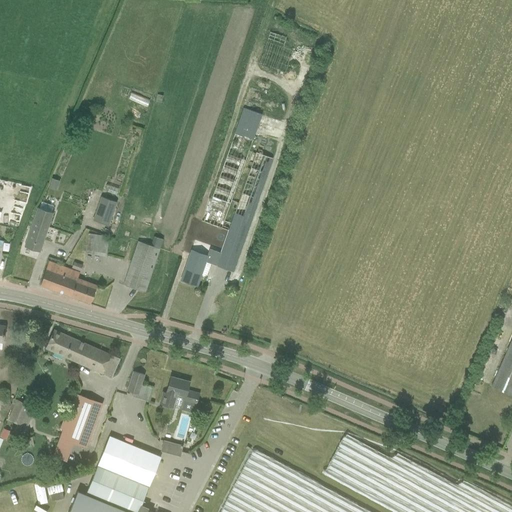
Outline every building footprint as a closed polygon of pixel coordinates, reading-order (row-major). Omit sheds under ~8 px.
[(261,64),(288,72),(298,39),(271,31),(261,64)] [(192,250),(181,280),(197,286),(201,275),(206,276),(211,264),(216,266),(232,272),(272,159),(255,153),(237,203),(234,202),(231,208),(235,209),(230,223),(224,221),(230,204),(253,139),(262,115),(243,108),(235,132),(212,196),(203,220),(202,221),(221,228),(220,232),(227,234),(221,253),(209,249),(207,256),(192,250)] [(100,196),(92,220),(108,226),(117,202),(100,196)] [(39,208),(37,208),(24,247),(40,252),(53,213),(51,212),(53,206),(41,201),(39,208)] [(88,234),(85,252),(106,256),(109,237),(88,234)] [(150,245),(138,241),(124,285),(145,292),(160,248),(162,240),(153,237),(150,245)] [(79,272),(49,261),(40,285),(90,304),(97,285),(77,278),(79,272)] [(82,265),(74,262),(71,268),(80,271),(82,265)] [(119,359),(54,330),(46,349),(111,377),(119,359)] [(511,338),(491,386),(511,395),(511,338)] [(144,375),(134,371),(127,390),(138,394),(144,375)] [(162,392),(159,404),(162,405),(172,408),(176,395),(182,396),(180,406),(179,409),(192,413),(195,404),(196,404),(199,393),(187,390),(189,383),(170,378),(168,387),(166,393),(162,392)] [(86,448),(102,403),(75,393),(66,418),(63,417),(59,428),(62,429),(52,456),(66,461),(73,443),(86,448)] [(16,400),(8,419),(27,428),(36,408),(16,400)] [(4,429),(0,436),(0,437),(6,439),(9,431),(4,429)] [(98,465),(86,493),(86,494),(77,491),(68,511),(159,511),(157,511),(156,511),(152,511),(148,510),(149,508),(142,504),(149,486),(161,457),(116,439),(109,436),(98,465)] [(164,441),(161,451),(170,453),(179,456),(182,446),(172,443),(164,441)] [(48,480),(39,481),(41,503),(49,503),(48,480)] [(36,483),(29,484),(31,498),(38,497),(36,483)]
